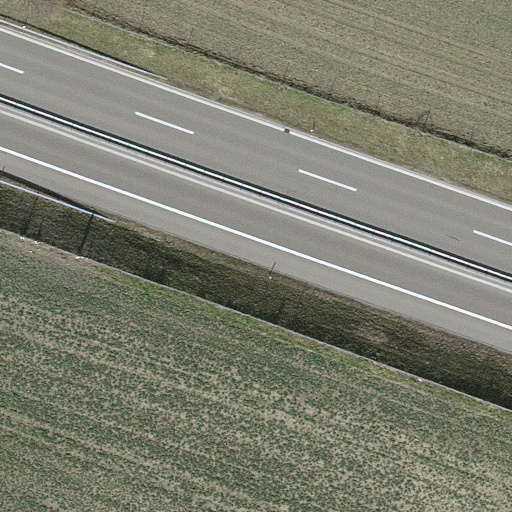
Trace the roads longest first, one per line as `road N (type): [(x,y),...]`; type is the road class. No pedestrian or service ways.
road 1 (trunk): [(511,243),(0,63)]
road 2 (trunk): [(0,132),(511,312)]
